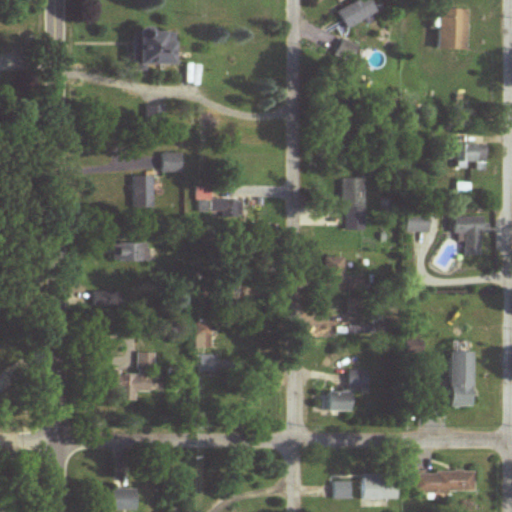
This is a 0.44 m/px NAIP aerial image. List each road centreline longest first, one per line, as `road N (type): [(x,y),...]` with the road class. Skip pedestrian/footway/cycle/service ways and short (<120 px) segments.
road 1 (residential): [(511,444),(295,448),(0,437)]
road 2 (residential): [(511,0),(508,511)]
road 3 (residential): [(295,0),(294,511)]
road 4 (tertiary): [(55,0),(54,511)]
